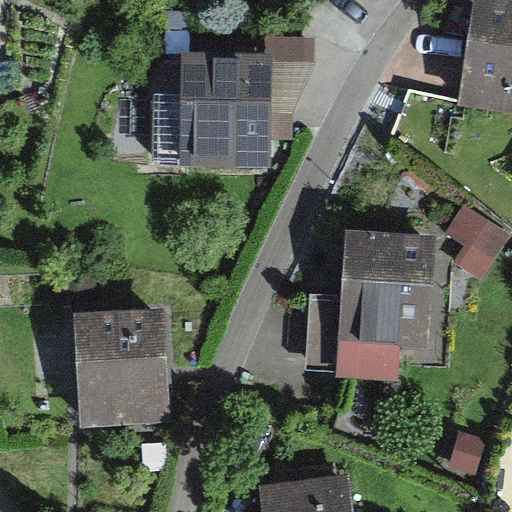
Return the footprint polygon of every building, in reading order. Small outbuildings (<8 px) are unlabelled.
[(511,4),(452,2),(447,111),(511,113),(511,4)] [(270,56),(148,57),(149,167),(270,166),(270,56)] [(426,242),(314,238),(309,353),(421,357),(426,242)] [(157,310),(58,311),(59,424),(158,423),(157,310)] [(338,511),(328,470),(236,494),(240,511),(338,511)]
